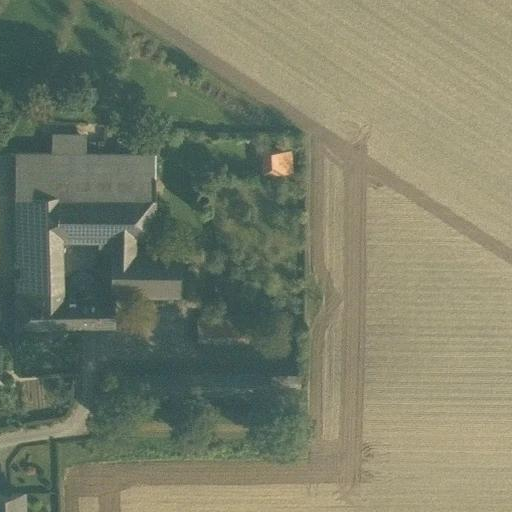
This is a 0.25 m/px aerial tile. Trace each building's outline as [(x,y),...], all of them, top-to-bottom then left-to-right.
[(16,152),(15,196),(59,193),(135,194),(154,196),(155,153),(84,153),(84,134),(53,134),(53,152),(16,152)] [(263,171),(279,171),(278,151),(263,151),(263,171)] [(211,193),(208,188),(202,189),(199,194),(202,199),(208,198),(211,193)] [(60,288),(59,234),(59,193),(15,196),(17,265),(29,265),(29,277),(17,277),(17,289),(60,288)] [(112,234),(134,235),(135,194),(59,193),(59,234),(99,234),(112,234)] [(154,196),(135,194),(134,235),(153,235),(154,196)] [(208,207),(205,202),(199,202),(197,207),(200,212),(206,212),(208,207)] [(99,248),(112,248),(112,234),(99,234),(99,248)] [(134,235),(112,234),(112,248),(112,259),(138,259),(138,247),(134,247),(134,235)] [(112,296),(180,296),(182,246),(138,247),(138,259),(112,259),(112,296)] [(17,289),(17,324),(113,322),(113,297),(61,298),(60,288),(17,289)] [(197,325),(197,341),(247,341),(247,324),(197,325)] [(125,400),(207,400),(207,374),(124,375),(125,400)] [(298,374),(207,374),(207,400),(263,399),(264,406),(298,406),(298,374)] [(0,511),(22,511),(22,493),(0,493),(0,511)]
